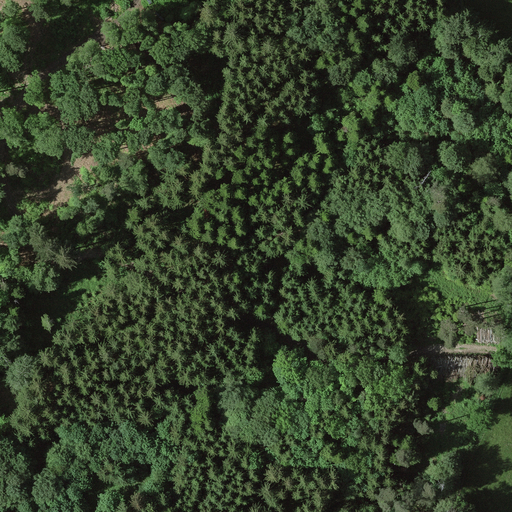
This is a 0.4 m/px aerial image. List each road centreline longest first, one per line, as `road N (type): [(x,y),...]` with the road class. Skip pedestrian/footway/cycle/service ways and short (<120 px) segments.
road 1 (track): [(136,0),(19,105),(5,168),(17,202),(41,228),(67,249),(137,254),(205,282),(256,320),(385,346),(511,357)]
road 2 (track): [(427,348),(366,363),(333,385),(266,466),(250,470),(143,433),(46,434),(0,454)]
road 3 (track): [(511,361),(455,511)]
